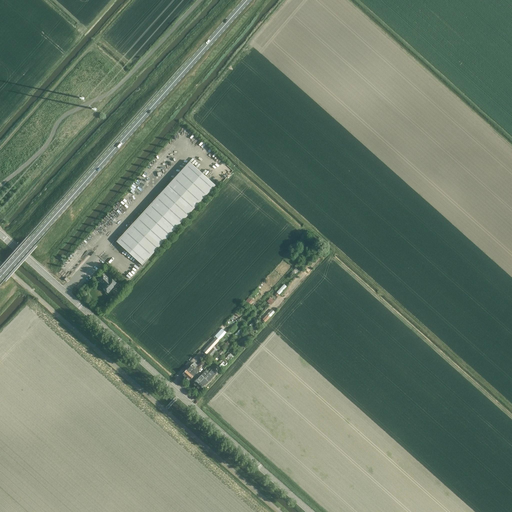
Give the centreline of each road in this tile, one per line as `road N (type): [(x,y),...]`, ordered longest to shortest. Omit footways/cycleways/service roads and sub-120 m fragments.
road 1 (tertiary): [(309,511),(0,233)]
road 2 (primary): [(0,278),(248,0)]
